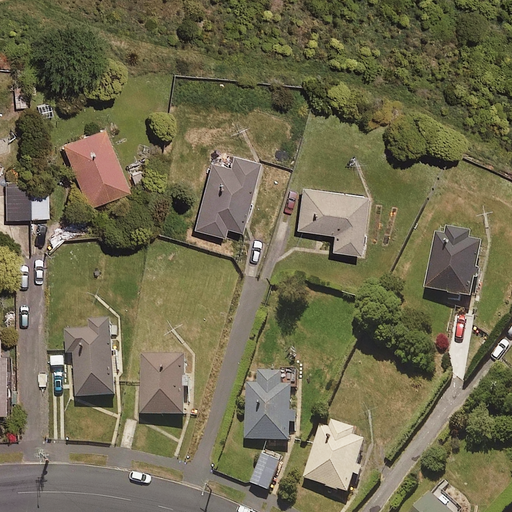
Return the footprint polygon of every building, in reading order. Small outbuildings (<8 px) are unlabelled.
[(126,186),(100,123),(59,140),(85,203),(126,186)] [(255,156),(229,150),(226,162),(207,157),(192,225),(221,232),(223,223),(238,226),(255,156)] [(511,177),(502,173),(492,195),(511,204),(511,177)] [(46,214),(45,175),(4,177),(6,216),(46,214)] [(364,191),(301,183),(295,224),(330,229),(328,246),(356,250),(364,191)] [(484,233),(439,223),(425,285),(448,290),(446,297),(458,299),(459,292),(470,294),(484,233)] [(113,392),(110,317),(87,318),(87,326),(65,327),(66,351),(72,351),(74,394),(113,392)] [(140,412),(184,413),(184,392),(192,392),(192,372),(184,372),(185,352),(141,351),(140,412)] [(257,381),(247,380),(245,438),(289,440),(289,420),(296,420),(296,409),(290,409),(291,383),(280,382),(280,369),(257,368),(257,381)] [(353,432),(355,424),(329,416),(327,424),(320,422),(304,477),(348,490),(365,436),(353,432)] [(281,459),(263,451),(251,481),(268,488),(281,459)] [(455,511),(460,508),(434,482),(403,511),(455,511)]
